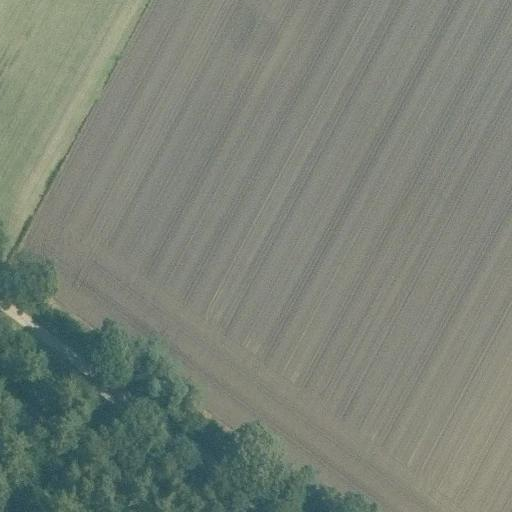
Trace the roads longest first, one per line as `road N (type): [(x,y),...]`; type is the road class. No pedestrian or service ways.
road 1 (track): [(0,304),(284,511)]
road 2 (unknown): [(154,511),(0,392)]
